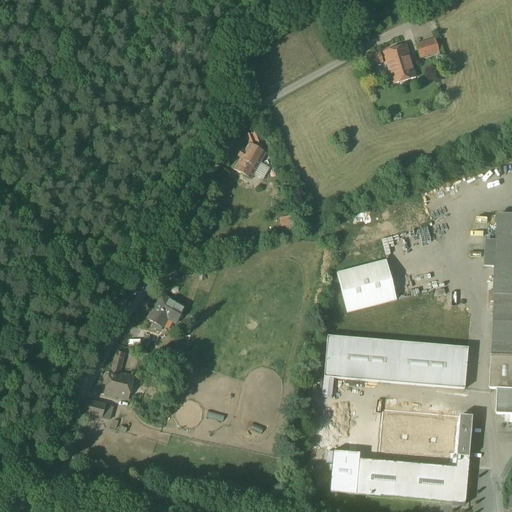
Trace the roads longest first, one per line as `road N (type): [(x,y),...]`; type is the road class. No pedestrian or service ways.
road 1 (unclassified): [(452,0),(239,123),(39,464)]
road 2 (unclassified): [(217,511),(39,464)]
